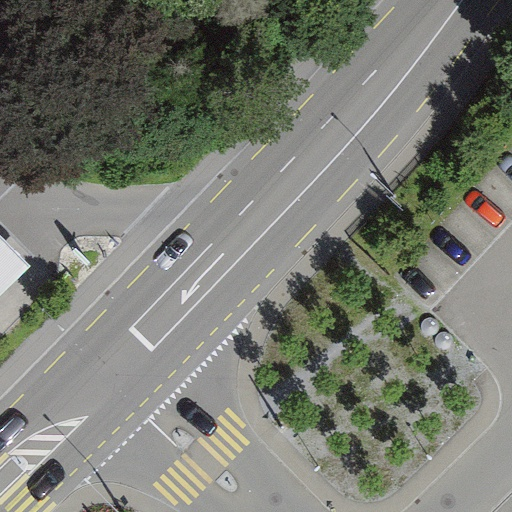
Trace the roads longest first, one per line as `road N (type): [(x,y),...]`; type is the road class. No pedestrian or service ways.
road 1 (primary): [(466,0),(391,89),(115,373)]
road 2 (residential): [(115,373),(262,511)]
road 3 (primary): [(115,373),(0,489)]
